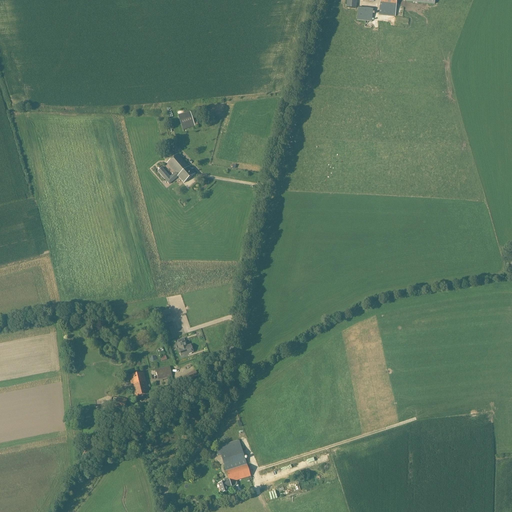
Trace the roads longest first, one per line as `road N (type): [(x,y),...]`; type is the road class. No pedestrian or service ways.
road 1 (unclassified): [(162,511),(168,481),(218,391),(260,188),(315,0)]
road 2 (track): [(416,418),(255,470),(240,431)]
